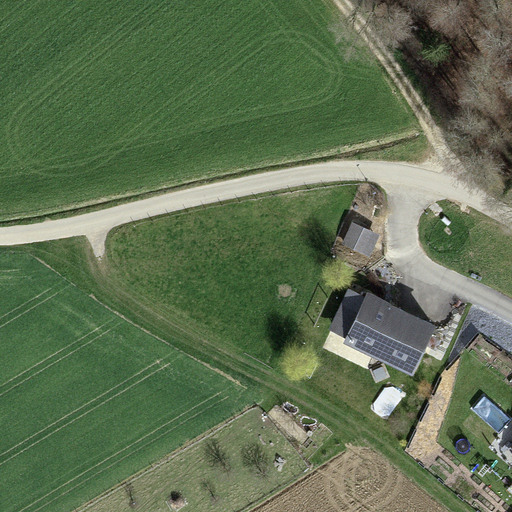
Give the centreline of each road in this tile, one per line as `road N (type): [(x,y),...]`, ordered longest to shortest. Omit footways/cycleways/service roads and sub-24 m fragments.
road 1 (track): [(469,511),(372,436),(125,301),(96,268),(87,224)]
road 2 (residential): [(87,224),(312,175),(391,173),(454,188),(511,223)]
road 3 (track): [(343,0),(453,162),(454,188)]
